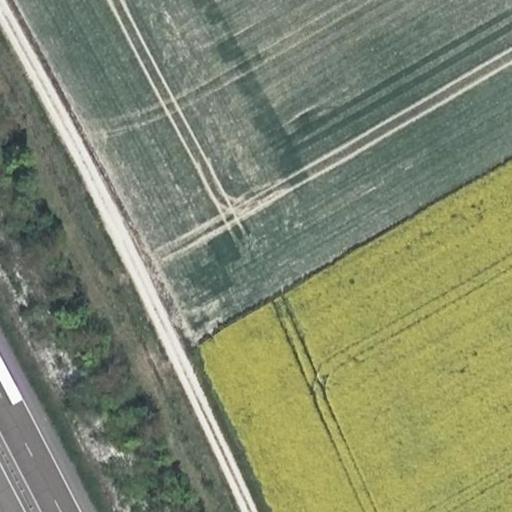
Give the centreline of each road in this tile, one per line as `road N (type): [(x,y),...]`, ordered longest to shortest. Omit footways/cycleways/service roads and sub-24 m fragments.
road 1 (track): [(256,511),(0,4)]
road 2 (motorway): [(65,511),(0,387)]
